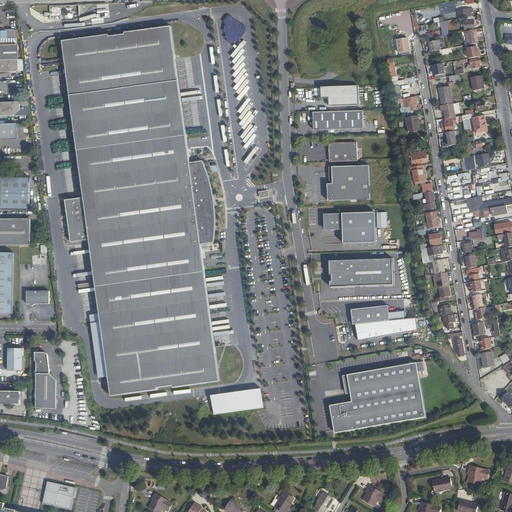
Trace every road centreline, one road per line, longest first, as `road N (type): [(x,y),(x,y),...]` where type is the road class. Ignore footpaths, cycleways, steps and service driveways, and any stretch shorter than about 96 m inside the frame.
road 1 (residential): [(417,40),(476,387),(510,430)]
road 2 (unclassified): [(319,361),(287,180),(281,0)]
road 3 (secondary): [(128,465),(205,474),(399,459)]
road 4 (unknown): [(322,299),(402,293),(404,257),(318,256)]
road 5 (secondary): [(397,449),(226,463)]
road 6 (residential): [(487,14),(511,152)]
road 7 (secondary): [(129,456),(0,429)]
